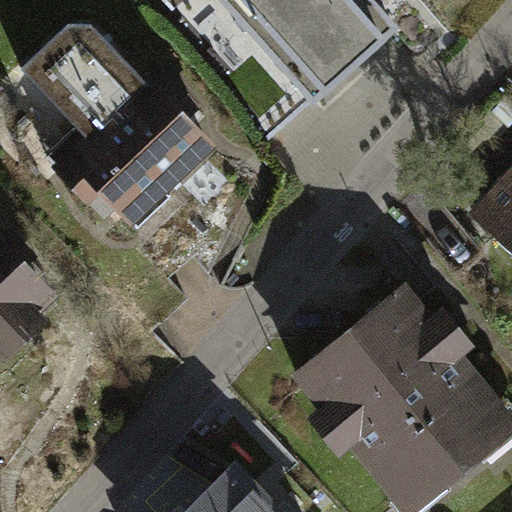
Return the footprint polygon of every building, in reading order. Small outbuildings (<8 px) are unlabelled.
[(408,27),(383,0),(250,0),(337,93),(408,27)] [(205,110),(163,67),(146,85),(96,32),(72,32),(23,76),(76,132),(45,161),(96,218),(108,207),(136,237),(223,154),(192,124),(205,110)] [(0,400),(73,332),(10,264),(0,273),(0,400)] [(400,293),(303,372),(407,500),(505,421),(400,293)] [(290,511),(233,452),(170,511),(290,511)]
